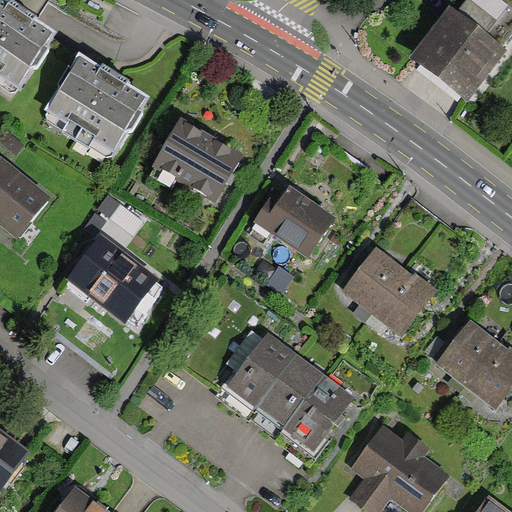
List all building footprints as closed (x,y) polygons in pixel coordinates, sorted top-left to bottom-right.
[(58,38),(0,0),(0,85),(18,98),(58,38)] [(511,0),(465,0),(414,58),(463,100),(511,44),(511,0)] [(153,99),(80,58),(44,120),(116,162),(153,99)] [(244,159),(181,122),(153,170),(215,207),(244,159)] [(54,201),(2,161),(0,163),(0,227),(20,243),(54,201)] [(313,264),(342,214),(287,183),(258,233),(313,264)] [(131,331),(167,281),(103,234),(66,284),(131,331)] [(344,294),(370,313),(405,268),(379,248),(344,294)] [(431,288),(405,268),(370,313),(396,333),(431,288)] [(436,363),(465,385),(499,340),(470,318),(436,363)] [(226,401),(254,420),(257,416),(297,355),(269,336),(226,401)] [(511,349),(499,340),(465,385),(495,408),(511,386),(511,349)] [(297,355),(257,416),(284,434),(325,373),(297,355)] [(354,392),(325,373),(284,434),(282,438),(310,457),(354,392)] [(0,496),(33,456),(0,430),(0,496)] [(422,511),(450,475),(424,455),(429,448),(408,432),(401,441),(389,431),(357,475),(363,480),(351,496),(373,511),(376,511),(389,495),(411,511),(422,511)] [(108,511),(75,488),(57,511),(108,511)] [(511,511),(511,510),(489,493),(474,511),(511,511)]
